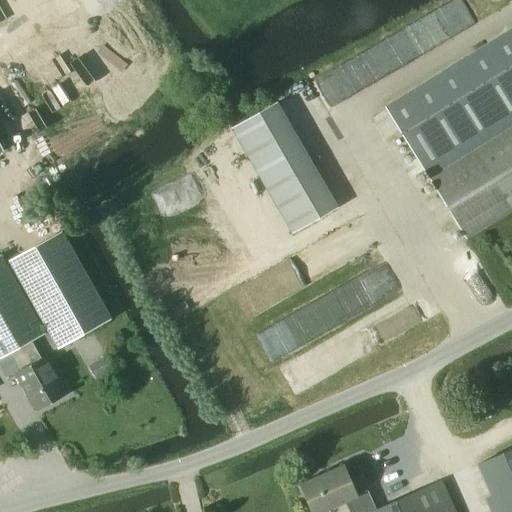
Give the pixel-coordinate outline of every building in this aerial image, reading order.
[(121,13),(0,82),(0,102),(34,161),(163,86),(121,13)] [(510,209),(511,207),(511,32),(384,111),(465,238),(511,210),(510,209)] [(276,103),(231,130),(292,233),(337,207),(276,103)] [(63,230),(8,261),(58,349),(112,318),(63,230)] [(0,255),(0,358),(11,353),(31,342),(41,336),(40,335),(43,333),(0,255)] [(31,342),(11,353),(20,370),(14,374),(35,412),(67,395),(45,356),(40,359),(31,342)] [(106,357),(91,366),(97,377),(112,368),(106,357)] [(511,511),(511,449),(477,465),(491,496),(485,498),(491,511),(511,511)] [(343,465),(300,484),(312,511),(322,511),(344,502),(348,511),(370,511),(376,510),(367,490),(366,490),(356,496),(343,465)] [(370,511),(455,511),(441,481),(376,510),(370,511)]
